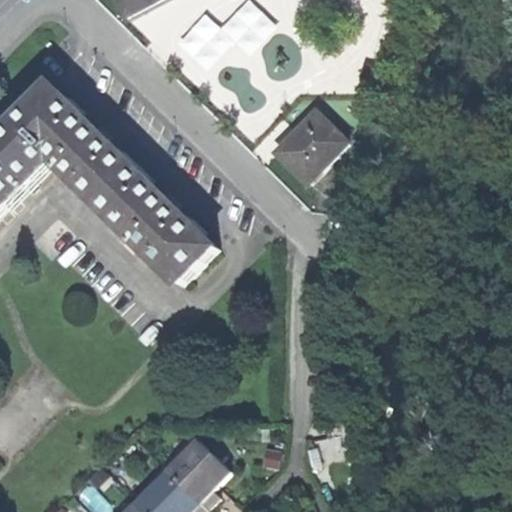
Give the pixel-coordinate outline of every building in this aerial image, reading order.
[(125,0),(133,14),(159,0),(125,0)] [(212,12),(183,41),(213,69),(240,41),(255,55),(283,25),(256,0),(251,0),(226,26),(212,12)] [(0,224),(63,162),(190,289),(227,252),(64,89),(0,152),(0,224)] [(285,153),(316,184),(355,144),(325,114),(302,137),(285,153)] [(188,460),(176,472),(207,503),(216,494),(238,472),(206,441),(188,460)] [(183,456),(172,468),(176,472),(188,460),(183,456)] [(160,480),(165,484),(176,472),(172,468),(160,480)] [(165,484),(146,503),(154,511),(198,511),(199,511),(207,503),(176,472),(165,484)] [(223,502),(216,494),(207,503),(215,510),(223,502)] [(137,511),(154,511),(146,503),(137,511)] [(213,511),(215,510),(207,503),(199,511),(213,511)]
